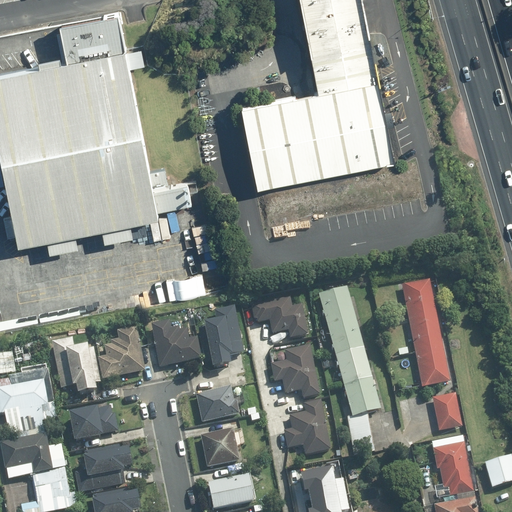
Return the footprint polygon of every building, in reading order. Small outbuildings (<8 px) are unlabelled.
[(300,0),(318,90),(242,105),(258,186),(395,158),(363,0),(300,0)] [(0,72),(0,148),(19,243),(47,237),(50,251),(78,246),(75,231),(102,226),(105,240),(133,235),(130,220),(159,215),(158,210),(192,203),(188,181),(169,185),(165,168),(150,171),(129,68),(145,65),(142,49),(126,52),(117,11),(60,22),(67,59),(61,60),(60,55),(39,59),(40,64),(0,72)] [(400,285),(421,389),(449,383),(429,279),(400,285)] [(318,296),(352,419),(381,411),(346,288),(318,296)] [(307,338),(301,308),(289,310),(287,300),(250,307),(253,325),(268,322),(270,336),(286,333),(287,341),(307,338)] [(233,310),(211,314),(213,328),(197,331),(203,366),(207,365),(209,373),(228,370),(226,359),(241,357),(233,310)] [(193,341),(185,342),(183,332),(176,334),(175,331),(168,332),(167,326),(149,329),(157,369),(197,362),(193,341)] [(96,360),(101,382),(143,374),(134,331),(115,335),(116,342),(109,344),(110,346),(103,347),(105,358),(96,360)] [(70,342),(49,347),(58,392),(71,389),(74,400),(94,396),(84,350),(72,352),(70,342)] [(28,346),(11,349),(15,371),(32,368),(28,346)] [(317,399),(306,349),(283,354),(285,363),(269,367),(273,386),(281,384),(284,397),(298,394),(300,402),(317,399)] [(27,389),(10,392),(8,382),(0,383),(0,417),(13,415),(16,431),(43,426),(40,410),(46,409),(41,378),(25,380),(27,389)] [(237,417),(234,405),(231,406),(227,389),(194,396),(200,425),(237,417)] [(431,399),(438,433),(461,428),(454,395),(431,399)] [(304,458),(327,453),(317,403),(300,407),(302,415),(287,419),(290,432),(282,434),(286,452),(302,449),(304,458)] [(114,416),(110,417),(108,409),(62,419),(68,449),(119,438),(114,416)] [(230,432),(199,438),(205,471),(236,465),(230,432)] [(0,462),(3,481),(30,477),(35,511),(67,511),(70,511),(59,447),(47,449),(45,438),(0,445),(0,462)] [(450,498),(473,493),(463,444),(432,450),(437,471),(439,471),(443,490),(448,489),(450,498)] [(123,487),(121,473),(133,471),(129,454),(118,456),(117,448),(82,454),(84,464),(81,465),(82,474),(74,475),(77,495),(123,487)] [(484,465),(491,489),(511,483),(511,462),(509,452),(500,455),(502,460),(484,465)] [(307,509),(307,511),(337,511),(329,470),(299,476),(303,492),(308,491),(311,508),(307,509)] [(245,479),(205,486),(209,511),(210,511),(250,505),(245,479)] [(478,494),(481,503),(494,499),(491,490),(478,494)] [(138,511),(135,496),(125,497),(124,491),(91,497),(93,505),(87,506),(87,511),(138,511)] [(476,511),(474,499),(433,507),(434,511),(476,511)]
